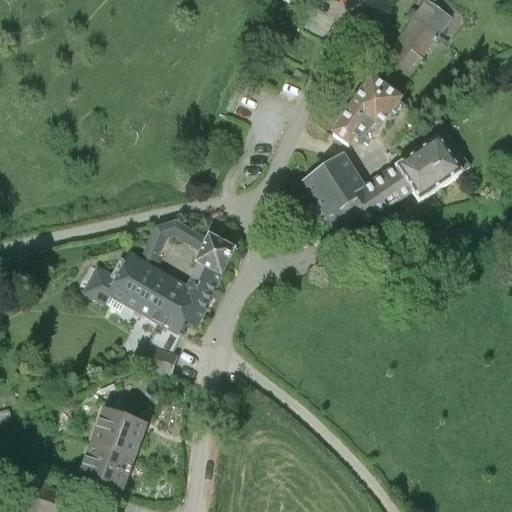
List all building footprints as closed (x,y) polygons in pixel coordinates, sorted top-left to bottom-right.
[(448,20),(425,4),(396,46),(419,61),(448,20)] [(392,100),(419,61),(396,46),(369,84),(392,100)] [(332,138),(348,150),(353,142),(358,146),(362,145),(364,143),(368,146),(375,136),(376,136),(399,105),(392,100),(369,84),(332,138)] [(412,192),(411,193),(418,204),(469,170),(445,134),(395,168),(412,192)] [(360,226),(411,193),(412,192),(395,168),(362,190),(342,159),(304,184),(335,231),(355,218),(360,226)] [(156,231),(143,260),(154,265),(164,240),(174,237),(203,252),(208,242),(175,225),(156,231)] [(209,240),(208,242),(203,252),(197,265),(199,266),(220,276),(221,276),(232,253),(209,240)] [(197,326),(220,276),(199,266),(190,283),(154,265),(143,260),(141,265),(131,259),(119,283),(110,297),(163,326),(168,329),(169,328),(176,315),(197,326)] [(119,283),(99,272),(85,293),(106,304),(110,297),(119,283)] [(169,376),(175,359),(172,357),(183,335),(169,328),(168,329),(163,326),(159,334),(155,331),(136,365),(169,376)] [(104,412),(92,447),(131,461),(144,427),(104,412)] [(119,496),(131,461),(92,447),(79,482),(119,496)] [(57,511),(64,496),(23,480),(12,510),(18,511),(57,511)]
